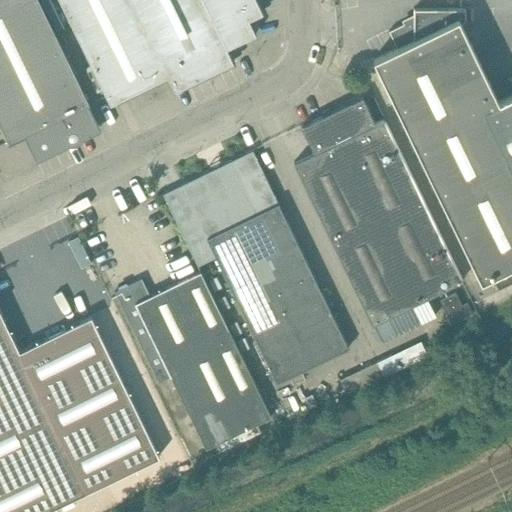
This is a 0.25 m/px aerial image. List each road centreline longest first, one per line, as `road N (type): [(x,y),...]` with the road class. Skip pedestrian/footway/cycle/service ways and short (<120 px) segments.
road 1 (unclassified): [(0,223),(283,86),(300,68),(304,0)]
road 2 (unknown): [(511,265),(479,261),(443,232),(391,131),(357,0)]
